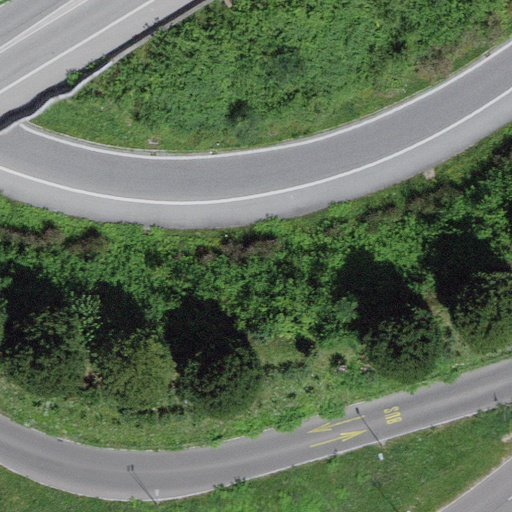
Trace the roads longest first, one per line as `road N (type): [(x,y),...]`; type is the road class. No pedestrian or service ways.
road 1 (trunk): [(0,151),(125,182),(213,175),(401,131),(511,71)]
road 2 (primary): [(0,71),(117,0)]
